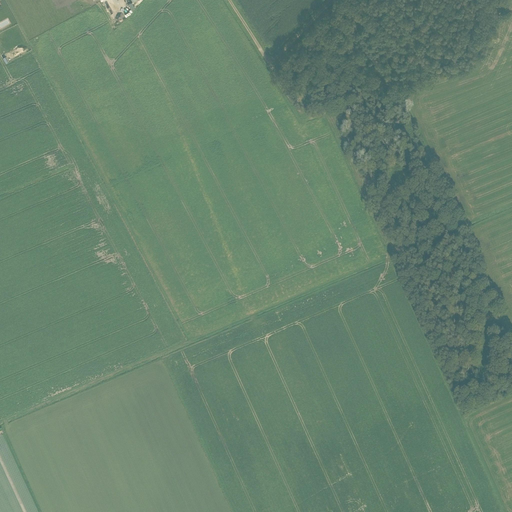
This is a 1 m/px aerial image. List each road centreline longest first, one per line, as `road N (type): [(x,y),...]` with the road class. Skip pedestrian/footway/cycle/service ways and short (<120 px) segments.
road 1 (track): [(269,59),(294,103),(332,118),(388,246),(387,266)]
road 2 (track): [(229,0),(272,60),(331,0)]
